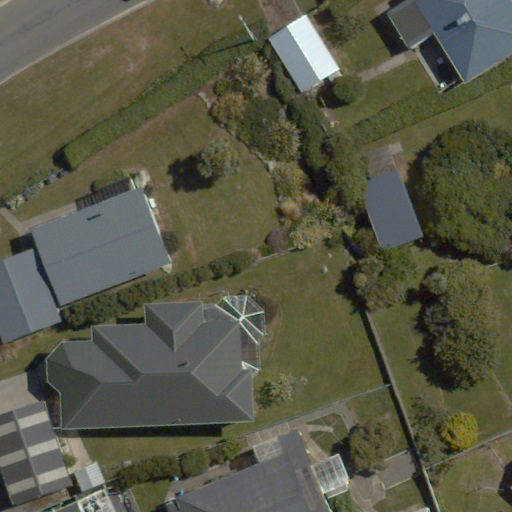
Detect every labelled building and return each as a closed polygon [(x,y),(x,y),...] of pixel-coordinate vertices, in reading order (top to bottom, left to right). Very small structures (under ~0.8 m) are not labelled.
[(511,116),(511,54),(460,9),(383,96),(466,168),(511,116)] [(346,84),(309,15),(253,45),(290,114),(346,84)] [(396,182),(335,209),(359,264),(329,278),(347,320),(439,279),(396,182)] [(166,334),(124,265),(21,328),(63,397),(166,334)] [(239,493),(235,406),(75,413),(78,499),(239,493)] [(72,470),(42,413),(0,435),(0,488),(8,504),(72,470)] [(382,505),(427,478),(402,436),(356,463),(382,505)] [(305,511),(293,485),(235,511),(305,511)] [(430,511),(422,497),(393,511),(430,511)]
